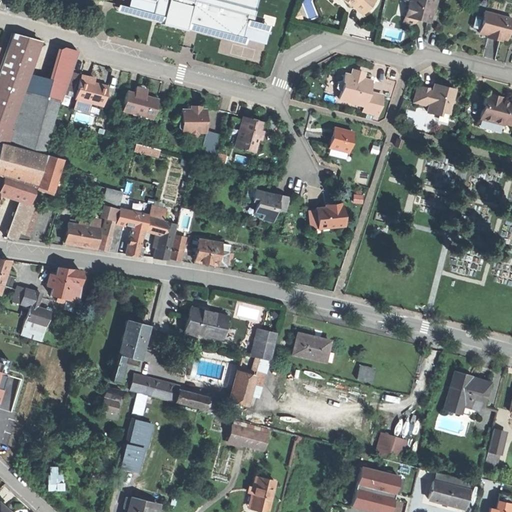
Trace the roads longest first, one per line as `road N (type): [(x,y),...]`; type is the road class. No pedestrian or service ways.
road 1 (tertiary): [(0,245),(222,279),(511,350)]
road 2 (residential): [(276,95),(258,98),(0,18)]
road 3 (residential): [(511,74),(437,55),(409,60),(321,44),(296,58),(276,95)]
